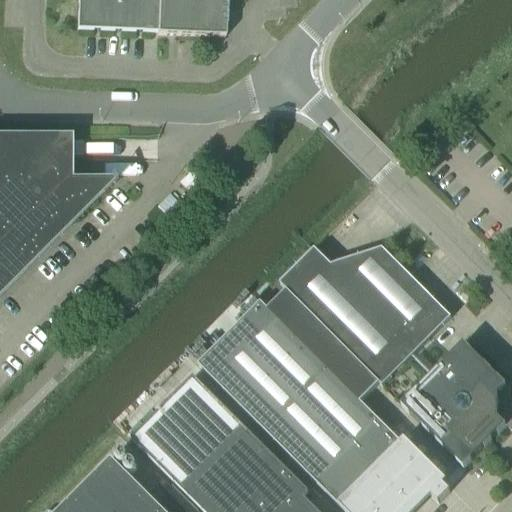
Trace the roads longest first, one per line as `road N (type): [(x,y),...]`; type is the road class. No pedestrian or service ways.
road 1 (unclassified): [(511,299),(278,66)]
road 2 (unclassified): [(261,83),(204,111),(15,102),(0,94)]
